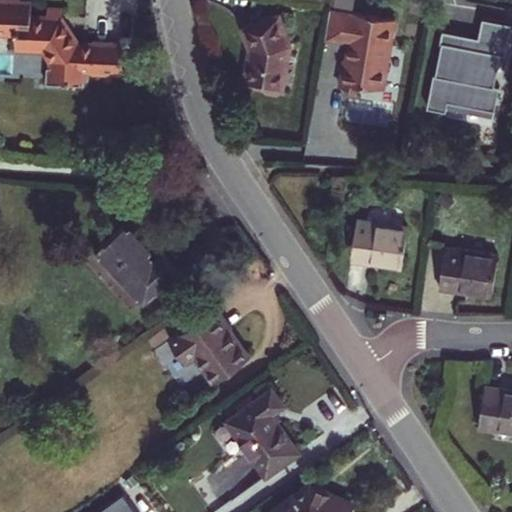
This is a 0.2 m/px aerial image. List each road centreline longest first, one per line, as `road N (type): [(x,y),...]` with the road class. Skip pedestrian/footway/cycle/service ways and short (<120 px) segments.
road 1 (tertiary): [(364,369),(211,135),(173,0)]
road 2 (tertiary): [(458,511),(364,369)]
road 3 (residential): [(364,369),(416,335),(511,336)]
